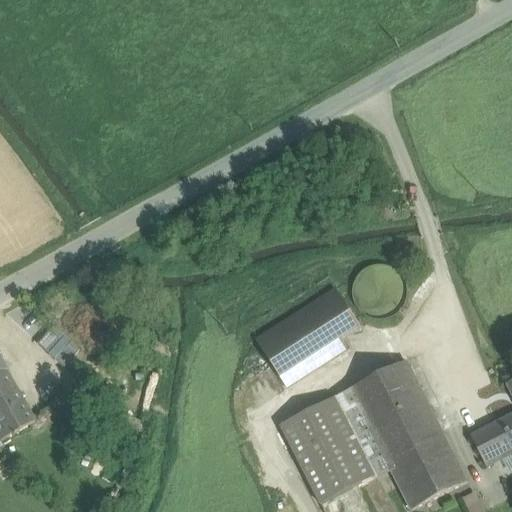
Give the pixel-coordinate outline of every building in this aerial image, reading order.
[(406,305),(407,294),(405,284),(399,275),(390,269),(380,268),(369,270),(361,276),(355,285),(353,295),(355,306),(361,314),(370,320),(381,322),(391,320),(400,314),(406,305)] [(336,291),(256,342),(287,391),(350,351),(344,341),(361,330),(336,291)] [(63,339),(52,330),(37,346),(47,356),(63,339)] [(81,354),(70,345),(56,362),(67,371),(81,354)] [(0,362),(0,416),(23,403),(0,362)] [(412,511),(467,484),(407,364),(351,392),(390,471),(411,511),(412,511)] [(511,386),(511,387),(511,389),(511,418),(471,439),(486,469),(511,455),(511,386)] [(351,392),(281,428),(321,506),(355,489),(390,471),(351,392)] [(23,403),(0,416),(0,442),(0,443),(35,423),(23,403)] [(111,413),(107,427),(143,438),(147,424),(111,413)] [(143,438),(107,427),(100,448),(136,459),(143,438)] [(365,511),(355,489),(321,506),(323,511),(324,511),(365,511)] [(468,511),(484,511),(475,492),(462,498),(468,511)]
